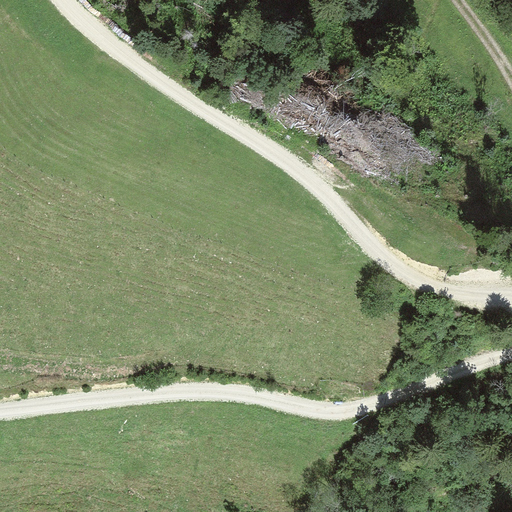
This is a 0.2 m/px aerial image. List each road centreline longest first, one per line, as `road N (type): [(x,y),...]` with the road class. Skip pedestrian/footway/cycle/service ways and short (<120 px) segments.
road 1 (track): [(511,298),(453,292),(405,274),(302,172),(137,63),(63,0)]
road 2 (track): [(0,410),(214,390),(339,411),(511,351)]
road 3 (track): [(0,358),(90,370),(194,362),(310,382),(356,408)]
